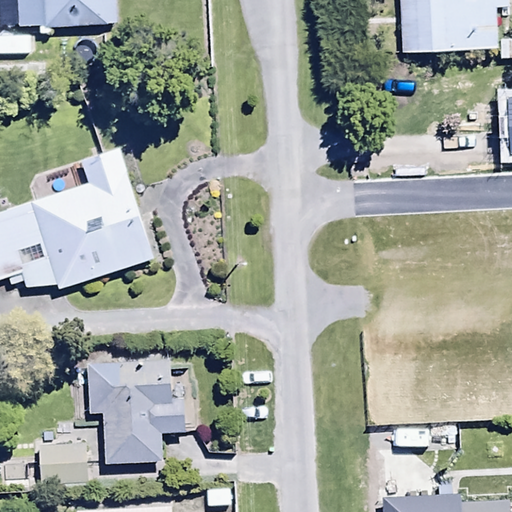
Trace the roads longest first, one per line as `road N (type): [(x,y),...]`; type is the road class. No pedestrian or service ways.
road 1 (residential): [(291,198),(306,511)]
road 2 (residential): [(291,198),(511,189)]
road 3 (residential): [(280,0),(291,198)]
